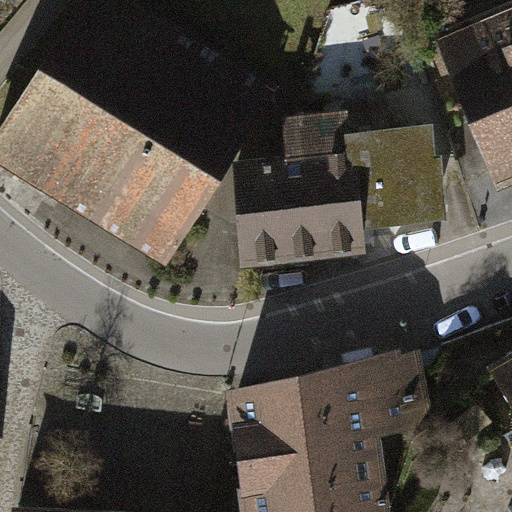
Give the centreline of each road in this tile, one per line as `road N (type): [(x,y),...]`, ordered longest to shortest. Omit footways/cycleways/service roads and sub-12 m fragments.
road 1 (residential): [(511,260),(235,354),(180,352),(119,333),(35,274)]
road 2 (residential): [(35,274),(0,511)]
